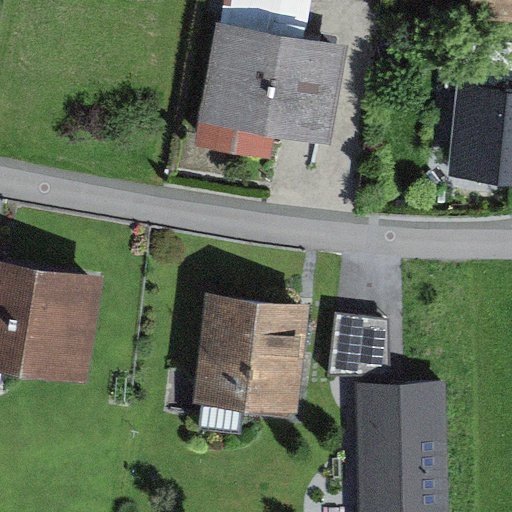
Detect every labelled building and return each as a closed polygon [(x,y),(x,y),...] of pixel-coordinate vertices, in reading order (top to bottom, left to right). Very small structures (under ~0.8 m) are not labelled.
[(511,0),(482,0),(480,19),(511,22),(511,0)] [(360,43),(231,20),(208,144),(282,157),(286,134),(341,144),(360,43)] [(511,87),(471,83),(461,175),(511,181),(511,87)] [(0,353),(89,371),(110,270),(0,248),(0,353)] [(319,294),(219,280),(203,397),(304,410),(319,294)] [(403,311),(348,306),(340,373),(363,375),(366,511),(464,511),(461,370),(406,371),(403,311)]
